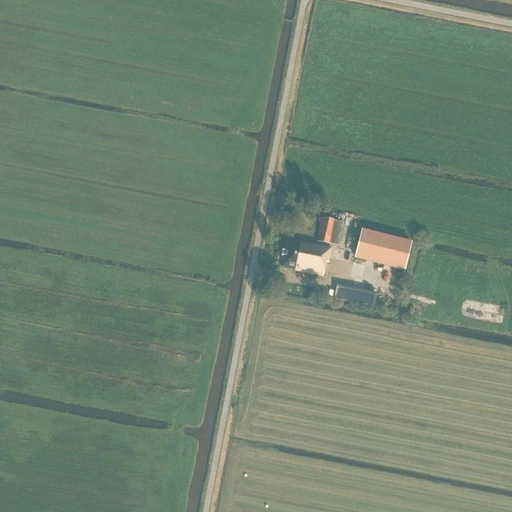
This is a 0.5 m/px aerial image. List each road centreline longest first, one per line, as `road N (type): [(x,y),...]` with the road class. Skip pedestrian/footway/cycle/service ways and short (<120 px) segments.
road 1 (unclassified): [(205,511),(304,0)]
road 2 (unclassified): [(511,23),(389,0)]
